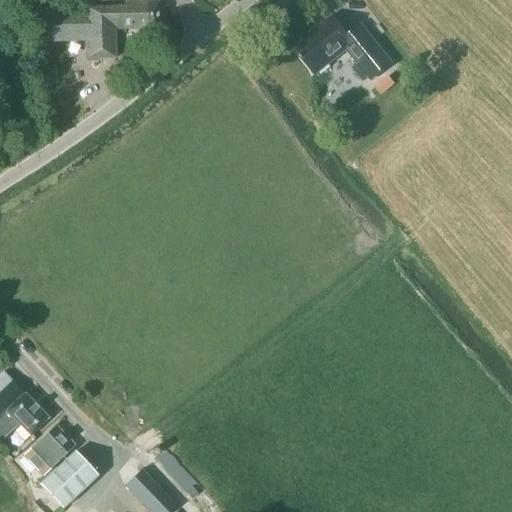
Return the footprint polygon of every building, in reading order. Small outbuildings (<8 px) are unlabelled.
[(125,8),(83,10),(83,11),(41,13),(42,43),(84,41),(84,60),(115,59),(114,30),(158,30),(158,3),(125,2),(125,8)] [(392,65),(379,47),(361,26),(347,37),(332,17),(318,28),(320,30),(295,51),(315,76),(346,51),(356,65),(351,69),(362,83),(367,78),(371,82),(392,65)] [(0,415),(20,396),(11,386),(0,396),(0,415)] [(49,419),(24,393),(4,412),(5,412),(0,416),(0,439),(1,441),(18,426),(29,438),(49,419)] [(53,467),(74,446),(55,426),(22,457),(41,477),(36,482),(62,510),(97,476),(74,452),(56,470),(53,467)] [(175,511),(178,509),(142,471),(125,486),(149,511),(175,511)]
